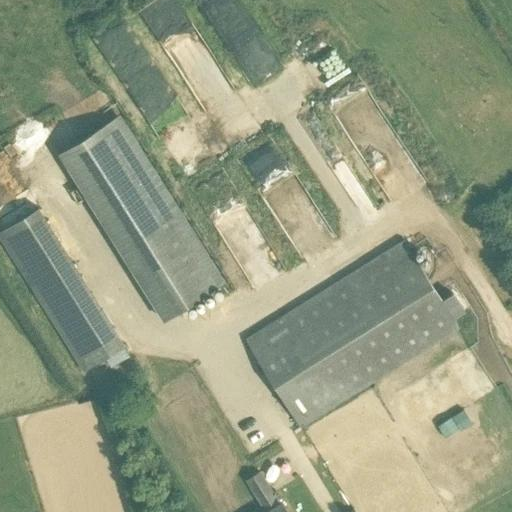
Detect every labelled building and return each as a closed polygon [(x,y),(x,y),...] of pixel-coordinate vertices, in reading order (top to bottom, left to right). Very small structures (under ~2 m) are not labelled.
[(168,30),(191,17),(181,0),(153,0),(152,1),(168,30)] [(274,0),(297,41),(312,33),(293,0),(274,0)] [(112,35),(145,96),(162,87),(130,26),(112,35)] [(328,41),(309,54),(321,71),(340,57),(328,41)] [(318,80),(323,90),(351,74),(346,65),(318,80)] [(164,318),(222,282),(119,115),(60,152),(164,318)] [(321,139),(330,133),(319,116),(310,122),(321,139)] [(389,138),(396,155),(405,151),(398,134),(389,138)] [(185,167),(204,158),(200,149),(181,158),(185,167)] [(0,232),(84,368),(125,342),(40,206),(0,230),(0,232)] [(301,424),(459,326),(405,240),(248,338),(301,424)] [(273,288),(277,275),(264,271),(260,284),(273,288)] [(117,365),(138,355),(132,344),(112,353),(117,365)] [(281,503),(261,472),(247,480),(268,511),(267,511),(288,511),(283,502),(281,503)]
